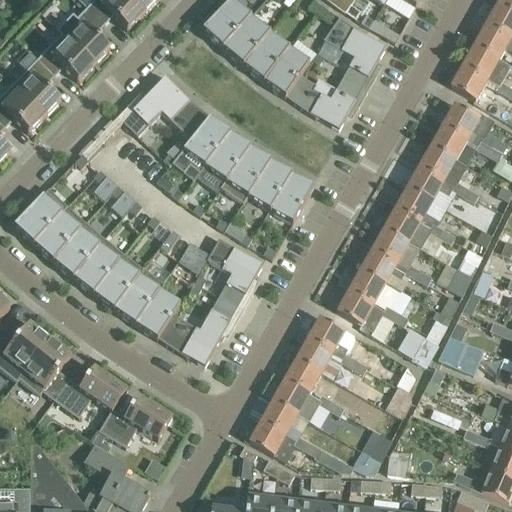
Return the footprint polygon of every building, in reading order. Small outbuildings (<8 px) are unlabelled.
[(94,0),(76,0),(75,2),(85,12),(104,29),(113,20),(127,34),(143,17),(125,0),(96,0),(96,1),(94,0)] [(125,0),(143,17),(145,15),(146,16),(159,2),(157,0),(125,0)] [(337,0),(327,0),(325,3),(344,17),(350,9),(341,2),(337,0)] [(370,0),(384,10),(386,8),(390,0),(370,0)] [(390,0),(386,8),(408,22),(415,12),(421,0),(390,0)] [(511,0),(502,0),(497,8),(511,16),(511,0)] [(231,3),(202,33),(222,53),(223,52),(251,21),(249,20),(231,3)] [(321,9),(314,4),(308,12),(315,17),(321,9)] [(511,16),(497,8),(486,29),(510,43),(511,43),(511,16)] [(315,17),(323,22),(328,14),(321,9),(315,17)] [(72,17),(56,34),(60,38),(61,37),(94,69),(109,53),(95,39),(104,30),(85,12),(76,22),(72,17)] [(368,33),(373,25),(365,20),(360,27),(368,33)] [(251,21),(223,52),(242,70),(243,69),(270,37),(268,36),(251,21)] [(324,46),(318,58),(335,67),(341,55),(354,62),(342,83),(361,94),(385,52),(384,51),(355,34),(355,33),(339,22),(333,30),(323,45),(324,46)] [(373,25),(368,33),(388,44),(394,48),(400,39),(374,24),(373,25)] [(486,29),(474,50),(499,63),(505,53),(511,56),(511,43),(510,43),(486,29)] [(60,38),(36,63),(54,81),(63,71),(79,86),(92,72),(92,71),(94,69),(61,37),(60,38)] [(270,37),(243,69),(263,86),(264,86),(289,53),(288,51),(287,52),(270,37)] [(474,50),(462,70),(487,84),(497,90),(499,87),(509,69),(499,63),(474,50)] [(289,53),(264,86),(285,102),(285,101),(300,80),(309,68),(289,53)] [(26,74),(11,89),(45,121),(60,105),(45,90),(54,81),(36,63),(29,56),(19,67),(26,74)] [(323,63),(316,58),(311,65),(318,70),(323,63)] [(462,70),(450,91),(475,105),(483,90),(487,84),(462,70)] [(300,80),(285,101),(315,122),(316,121),(338,134),(361,94),(342,83),(338,89),(330,103),(313,94),(316,89),(300,80)] [(144,102),(122,126),(122,127),(137,141),(161,117),(170,125),(191,144),(209,122),(210,123),(211,121),(186,101),(186,102),(164,81),(144,102)] [(497,90),(495,94),(506,100),(510,93),(499,87),(497,90)] [(11,89),(0,100),(0,127),(5,132),(14,123),(29,137),(45,121),(11,89)] [(454,109),(442,130),(467,144),(477,150),(480,146),(482,142),(483,143),(492,126),(481,119),(479,123),(454,109)] [(225,133),(218,128),(210,123),(209,122),(191,144),(172,168),(183,177),(189,170),(199,178),(205,171),(229,138),(230,137),(225,133)] [(0,167),(11,156),(0,146),(0,137),(5,132),(0,127),(0,167)] [(442,130),(431,151),(455,165),(467,144),(442,130)] [(226,187),(250,152),(250,151),(229,138),(205,171),(223,185),(225,186),(226,187)] [(477,150),(475,154),(486,160),(490,152),(480,146),(477,150)] [(501,146),(496,155),(501,158),(507,149),(501,146)] [(431,151),(419,171),(443,185),(453,191),(454,191),(456,187),(466,171),(455,165),(431,151)] [(243,208),(248,201),(270,166),(271,165),(250,152),(226,187),(225,186),(220,192),(236,204),(243,208)] [(490,152),(486,160),(497,166),(499,162),(501,158),(496,155),(490,152)] [(81,173),(88,166),(81,159),(75,166),(81,173)] [(163,165),(169,170),(174,165),(167,159),(163,165)] [(497,166),(495,170),(511,179),(511,169),(499,162),(497,166)] [(270,166),(248,201),(269,215),(270,215),(291,179),(292,178),(270,166)] [(419,171),(407,192),(432,206),(438,195),(448,201),(453,191),(443,185),(419,171)] [(93,182),(100,188),(106,181),(100,175),(93,182)] [(291,179),(270,215),(292,228),(313,191),(310,189),(291,179)] [(454,191),(452,195),(463,201),(467,194),(456,187),(454,191)] [(111,198),(118,204),(124,196),(117,190),(111,198)] [(501,191),(496,200),(507,206),(511,197),(511,196),(504,192),(501,191)] [(175,192),(170,199),(178,205),(183,198),(175,192)] [(407,192),(395,213),(420,226),(431,232),(432,229),(436,223),(426,217),(432,206),(407,192)] [(67,211),(66,210),(48,193),(14,229),(33,249),(34,248),(67,211)] [(467,194),(463,201),(474,208),(476,204),(478,200),(467,194)] [(142,211),(135,205),(129,213),(136,219),(142,211)] [(197,208),(192,215),(200,221),(205,214),(197,208)] [(47,261),(52,266),(53,265),(86,227),(85,227),(67,211),(34,248),(41,255),(40,255),(47,261)] [(395,213),(384,233),(408,247),(420,254),(429,237),(439,243),(443,235),(432,229),(431,232),(420,226),(395,213)] [(153,220),(147,228),(154,233),(160,226),(153,220)] [(228,228),(220,223),(215,231),(223,236),(228,228)] [(86,227),(53,265),(72,283),(73,282),(105,243),(104,242),(104,243),(86,227)] [(384,233),(372,254),(397,268),(408,247),(384,233)] [(511,235),(504,233),(496,253),(511,259),(511,235)] [(443,235),(439,243),(450,249),(452,245),(454,241),(443,235)] [(486,251),(492,241),(480,235),(475,245),(486,251)] [(243,238),(239,245),(247,250),(252,243),(243,238)] [(123,258),(105,243),(73,282),(93,299),(94,298),(123,258)] [(206,265),(231,279),(226,288),(245,299),(262,268),(218,243),(209,259),(206,265)] [(263,259),(271,263),(276,256),(267,251),(263,259)] [(200,253),(189,272),(198,279),(204,268),(206,265),(209,259),(200,253)] [(372,254),(360,274),(385,288),(391,278),(400,284),(402,280),(406,273),(397,268),(372,254)] [(468,254),(457,275),(472,283),(478,272),(482,262),(468,254)] [(94,298),(101,304),(108,310),(114,315),(114,313),(144,273),(123,258),(94,298)] [(144,273),(114,314),(135,330),(136,329),(159,295),(171,278),(152,263),(144,273)] [(409,270),(407,274),(405,278),(416,284),(420,276),(409,270)] [(360,274),(349,295),(384,315),(386,312),(396,318),(400,320),(409,302),(400,297),(385,288),(360,274)] [(457,275),(446,293),(463,302),(472,283),(457,275)] [(431,283),(420,276),(416,284),(426,290),(431,283)] [(206,284),(198,280),(194,287),(201,291),(206,284)] [(472,298),(480,301),(484,303),(489,290),(478,285),(472,298)] [(201,291),(194,287),(190,295),(197,299),(201,291)] [(136,329),(157,344),(157,343),(174,319),(180,309),(159,295),(136,329)] [(349,295),(337,316),(361,330),(372,336),(381,319),(384,315),(349,295)] [(0,321),(10,311),(0,301),(0,300),(1,299),(0,298),(0,340),(6,334),(0,328),(0,321)] [(472,298),(463,316),(471,319),(480,301),(472,298)] [(384,315),(381,319),(392,325),(396,318),(386,312),(384,315)] [(174,319),(157,343),(186,362),(187,361),(204,371),(230,325),(211,314),(200,334),(179,323),(174,319)] [(396,318),(392,325),(403,332),(406,327),(407,324),(400,320),(396,318)] [(319,322),(307,344),(332,358),(342,363),(347,353),(337,348),(344,336),(319,322)] [(40,336),(29,327),(17,342),(6,334),(0,340),(0,373),(16,387),(19,384),(18,383),(51,342),(42,334),(40,336)] [(457,327),(451,340),(461,344),(467,332),(457,327)] [(491,331),(489,335),(501,340),(504,332),(493,327),(491,331)] [(511,334),(504,332),(501,340),(511,344),(511,334)] [(409,334),(397,354),(429,372),(439,351),(409,334)] [(449,345),(438,366),(472,380),(474,381),(479,369),(485,354),(461,344),(451,340),(449,345)] [(59,376),(71,361),(60,352),(61,350),(51,342),(18,383),(19,384),(39,400),(42,397),(54,405),(69,384),(59,376)] [(307,344),(296,364),(320,378),(332,385),(342,368),(344,364),(342,363),(332,358),(307,344)] [(344,364),(342,368),(351,373),(355,366),(345,359),(342,363),(344,364)] [(296,364),(284,385),(308,399),(320,378),(296,364)] [(362,380),(364,376),(366,372),(355,366),(351,373),(362,380)] [(69,384),(54,405),(78,423),(92,404),(110,416),(111,417),(113,414),(127,394),(116,386),(115,387),(93,372),(80,392),(69,384)] [(396,394),(406,400),(414,384),(406,373),(396,394)] [(498,376),(494,384),(507,390),(511,378),(499,373),(498,376)] [(445,379),(440,377),(436,375),(431,386),(439,391),(445,379)] [(284,385),(272,405),(297,419),(307,425),(317,408),(319,405),(308,399),(284,385)] [(396,394),(385,415),(402,425),(411,408),(406,400),(396,394)] [(111,417),(110,416),(98,436),(125,452),(137,432),(158,445),(172,421),(160,414),(159,415),(137,401),(125,421),(113,414),(111,417)] [(319,405),(317,408),(328,415),(332,407),(321,401),(319,405)] [(511,406),(502,402),(497,414),(511,421),(508,431),(511,432),(511,406)] [(272,405),(261,426),(285,440),(297,419),(272,405)] [(332,407),(328,415),(338,421),(341,417),(343,413),(332,407)] [(461,425),(432,414),(429,421),(458,433),(461,425)] [(261,426),(249,447),(273,461),(285,467),(294,450),(297,446),(295,445),(285,440),(261,426)] [(511,432),(508,431),(499,453),(511,458),(511,432)] [(465,439),(489,449),(490,444),(466,434),(465,439)] [(489,449),(465,439),(463,444),(487,453),(489,449)] [(381,440),(369,460),(381,467),(392,446),(381,440)] [(297,446),(317,458),(319,454),(298,441),(295,445),(297,446)] [(0,442),(0,457),(11,450),(11,443),(0,442)] [(297,446),(294,450),(315,462),(317,458),(297,446)] [(37,449),(30,449),(30,493),(30,501),(45,501),(51,501),(68,488),(37,449)] [(94,449),(85,467),(111,481),(100,500),(103,502),(121,511),(143,511),(149,501),(136,494),(138,490),(122,481),(129,469),(94,449)] [(252,467),(252,466),(257,458),(244,451),(239,459),(252,467)] [(511,458),(499,453),(490,475),(511,483),(511,458)] [(315,462),(314,464),(340,478),(350,479),(353,473),(352,472),(319,454),(317,458),(315,462)] [(369,460),(361,456),(352,472),(353,473),(364,479),(375,480),(381,467),(369,460)] [(260,472),(272,480),(278,470),(265,463),(260,472)] [(385,481),(407,482),(408,464),(390,463),(390,465),(385,481)] [(291,477),(278,470),(272,480),(285,487),(291,477)] [(460,483),(458,488),(508,509),(511,499),(511,495),(510,494),(511,490),(511,483),(490,475),(486,485),(485,489),(469,482),(462,479),(460,483)] [(311,493),(325,494),(326,483),(312,482),(311,493)] [(340,495),(341,484),(326,483),(325,494),(340,495)] [(361,496),(375,497),(375,486),(361,485),(361,496)] [(391,487),(375,486),(375,497),(390,498),(391,487)] [(86,511),(68,488),(51,501),(62,511),(61,511),(86,511)] [(412,500),(426,501),(427,489),(412,488),(412,500)] [(442,490),(427,489),(426,501),(441,501),(442,490)] [(0,492),(0,511),(29,511),(29,493),(0,492)] [(457,505),(471,510),(475,500),(461,495),(457,505)] [(475,500),(471,510),(474,511),(485,511),(488,506),(475,500)] [(61,511),(62,511),(51,501),(45,501),(44,511),(61,511)] [(271,511),(273,504),(248,501),(246,511),(271,511)] [(121,511),(103,502),(97,511),(121,511)]
